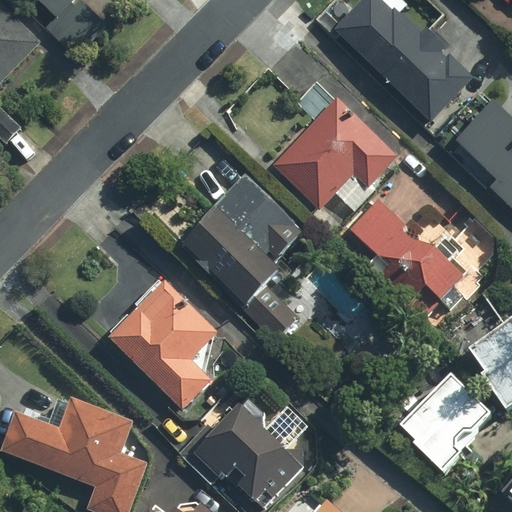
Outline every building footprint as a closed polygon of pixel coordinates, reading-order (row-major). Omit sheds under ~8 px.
[(0,0),(0,89),(48,42),(5,0),(0,0)] [(81,0),(47,0),(65,17),(81,0)] [(428,31),(394,0),(368,0),(344,26),(442,119),(483,75),(459,51),(454,57),(447,50),(454,43),(435,24),(428,31)] [(328,209),(364,173),(377,185),(408,153),(347,94),(280,163),(328,209)] [(466,137),(505,177),(497,185),(511,199),(511,102),(507,97),(466,137)] [(3,106),(0,108),(0,135),(9,144),(25,128),(3,106)] [(256,173),(186,242),(283,340),(307,317),(273,283),(293,263),(284,255),(311,228),(256,173)] [(453,242),(426,237),(413,229),(417,224),(388,198),(358,230),(389,258),(397,262),(384,277),(401,295),(412,286),(426,293),(436,282),(452,296),(472,272),(453,242)] [(225,329),(174,277),(117,333),(187,405),(215,378),(195,358),(225,329)] [(511,321),(480,345),(511,389),(511,321)] [(355,344),(341,330),(322,349),(345,373),(356,362),(347,352),(355,344)] [(504,409),(462,371),(415,422),(460,463),(477,447),(471,441),(470,433),(478,425),(489,426),(504,409)] [(66,424),(27,409),(11,448),(102,484),(93,505),(111,511),(133,511),(154,461),(128,451),(141,419),(78,395),(66,424)] [(317,455),(259,395),(204,448),(262,508),(317,455)] [(322,511),(352,511),(336,497),(322,511)] [(180,511),(167,511),(159,506),(154,511),(223,511),(211,502),(202,511),(197,511),(187,504),(180,511)]
